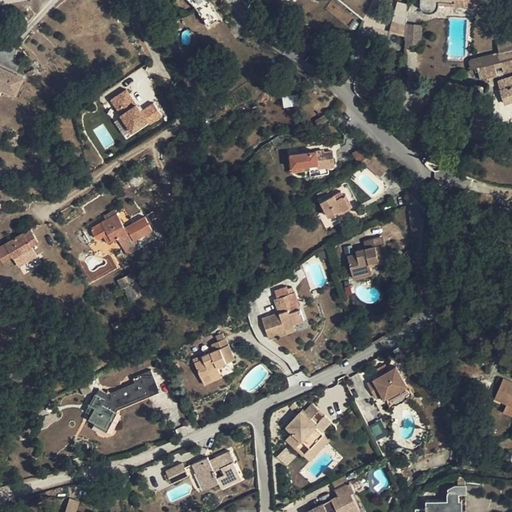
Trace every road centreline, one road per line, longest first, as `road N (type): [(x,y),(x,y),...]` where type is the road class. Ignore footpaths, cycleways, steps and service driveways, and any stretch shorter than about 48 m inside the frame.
road 1 (residential): [(230,0),(403,152),(427,310)]
road 2 (residential): [(121,0),(173,88),(176,112),(166,134),(40,214)]
road 3 (residential): [(256,408),(130,462),(0,496)]
road 4 (residential): [(427,310),(256,408)]
